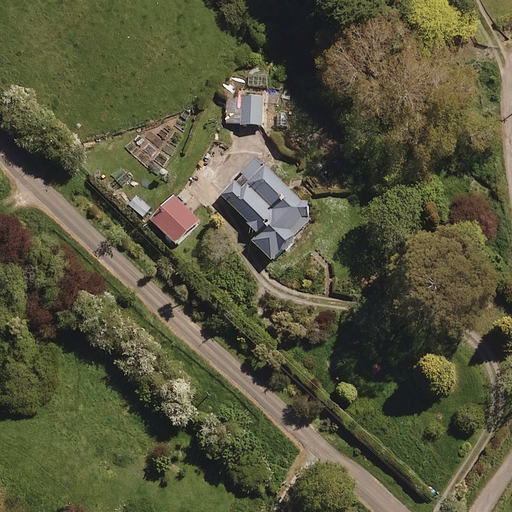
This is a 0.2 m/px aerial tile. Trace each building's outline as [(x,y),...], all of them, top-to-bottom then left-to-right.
[(227,103),(228,128),(241,127),(241,130),(263,129),(262,102),(227,103)] [(256,162),(221,199),(247,225),(245,227),(258,240),(252,246),(271,265),(315,220),(256,162)] [(152,211),(134,195),(126,204),(144,220),(152,211)] [(200,225),(175,200),(151,225),(177,249),(200,225)] [(346,363),(337,350),(322,360),(330,373),(346,363)]
